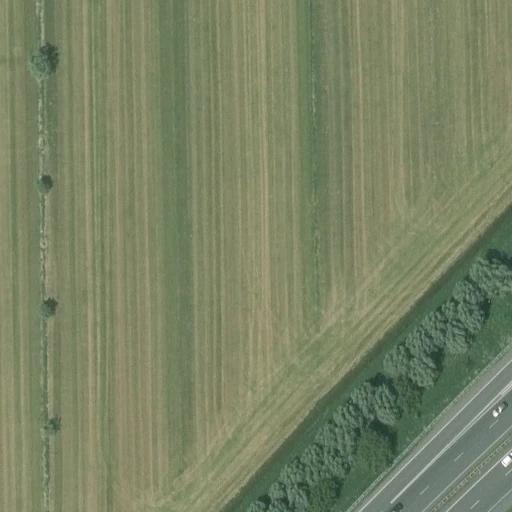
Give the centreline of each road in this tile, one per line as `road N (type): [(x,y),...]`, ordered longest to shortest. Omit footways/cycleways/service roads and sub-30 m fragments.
road 1 (motorway): [(511,374),(398,511)]
road 2 (motorway): [(511,411),(402,511)]
